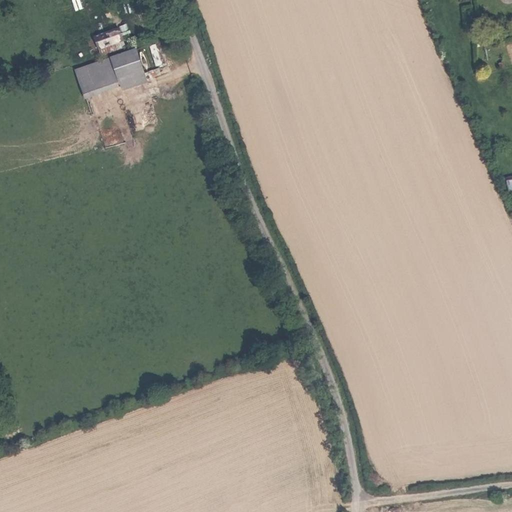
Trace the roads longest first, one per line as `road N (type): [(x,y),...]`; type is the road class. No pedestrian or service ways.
road 1 (unclassified): [(179,0),(239,174),(340,408),(356,511)]
road 2 (track): [(511,484),(357,505)]
